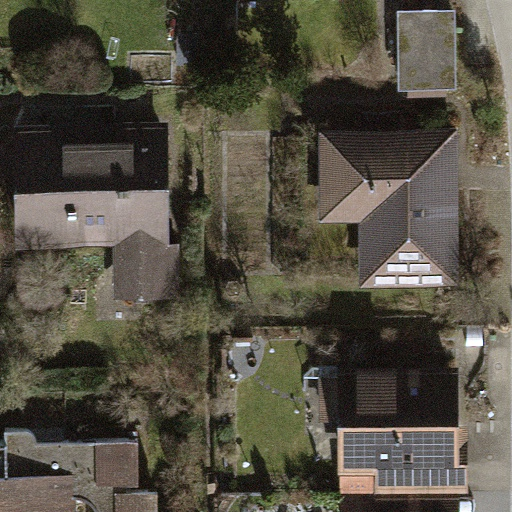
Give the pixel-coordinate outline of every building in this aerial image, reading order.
[(461,22),(402,23),(404,107),(463,106),(461,22)] [(174,134),(21,135),(23,258),(120,257),(120,305),(176,304),(174,134)] [(460,142),(324,142),(325,230),(367,230),(368,292),(461,292),(460,142)] [(347,502),(467,498),(463,377),(359,380),(361,428),(345,429),(347,502)] [(160,511),(158,442),(0,448),(0,511),(160,511)] [(467,511),(467,498),(347,502),(347,511),(467,511)]
